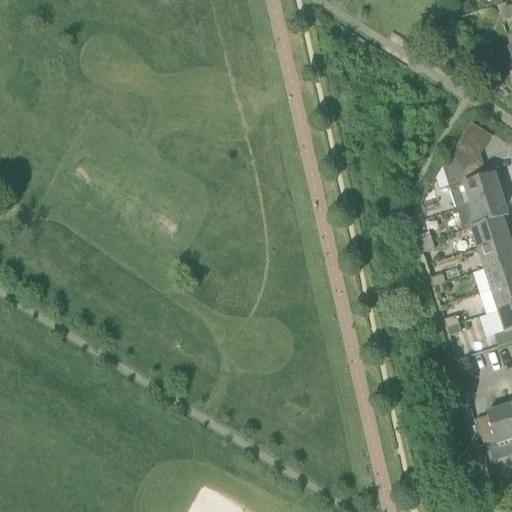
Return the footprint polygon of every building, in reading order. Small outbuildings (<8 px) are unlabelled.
[(503,22),(511,19),(511,7),(507,9),(506,5),(498,7),(503,22)] [(486,149),(493,139),(471,125),(465,135),(486,149)] [(480,157),(483,153),(486,149),(465,135),(453,153),(480,157)] [(453,153),(443,169),(446,179),(459,175),(453,153)] [(459,175),(484,167),(480,157),(453,153),(459,175)] [(457,212),(470,208),(504,197),(504,196),(502,196),(495,176),(487,178),(484,167),(459,175),(446,179),(450,190),(457,212)] [(504,197),(470,208),(477,228),(503,220),(509,218),(502,198),(504,197)] [(478,252),(510,241),(503,220),(477,228),(471,230),(478,252)] [(418,238),(420,246),(432,242),(429,234),(418,238)] [(485,272),(511,263),(511,247),(510,241),(478,252),(485,272)] [(432,242),(420,246),(423,254),(435,250),(432,242)] [(491,293),(511,286),(511,263),(485,272),(491,293)] [(431,280),(434,289),(446,285),(443,276),(431,280)] [(446,285),(434,289),(436,296),(448,293),(446,285)] [(498,313),(511,308),(511,286),(491,293),(498,313)] [(498,349),(511,344),(511,308),(498,313),(505,334),(494,338),(498,349)] [(444,322),(447,330),(459,326),(457,318),(444,322)] [(459,326),(447,330),(449,338),(462,334),(459,326)] [(511,455),(511,421),(507,406),(507,409),(487,415),(487,418),(476,422),(487,456),(495,453),(496,454),(498,453),(500,460),(511,455)]
